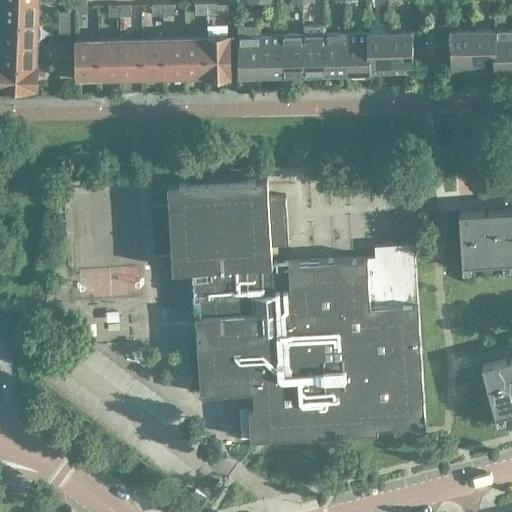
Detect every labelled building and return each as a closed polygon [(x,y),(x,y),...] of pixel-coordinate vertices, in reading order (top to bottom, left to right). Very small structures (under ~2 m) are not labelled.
[(0,20),(38,22),(39,0),(32,0),(0,0),(0,11),(0,20)] [(87,12),(87,5),(87,2),(76,2),(76,13),(87,12)] [(206,14),(206,3),(195,3),(196,14),(206,14)] [(217,3),(206,3),(206,14),(217,14),(217,3)] [(131,4),(120,5),(120,16),(131,15),(131,4)] [(163,15),(163,4),(152,4),(152,15),(163,15)] [(174,4),(163,4),(163,15),(174,14),(174,4)] [(120,16),(120,5),(109,5),(109,16),(120,16)] [(59,12),(59,22),(70,22),(70,11),(59,12)] [(0,41),(37,43),(38,22),(0,20),(0,41)] [(70,33),(70,22),(59,22),(59,33),(70,33)] [(511,69),(511,29),(494,30),(495,70),(511,69)] [(474,70),(473,30),(450,31),(451,68),(453,70),(474,70)] [(495,70),(494,30),(473,30),(474,70),(495,70)] [(413,69),(412,31),(390,32),(391,72),(411,71),(413,69)] [(369,72),(369,32),(347,33),(348,73),(369,72)] [(391,72),(390,32),(369,32),(369,72),(391,72)] [(326,73),(325,33),(304,34),(305,74),(326,73)] [(348,73),(347,33),(325,33),(326,73),(348,73)] [(206,36),(207,75),(207,76),(230,76),(229,34),(206,35),(206,36)] [(283,74),(282,34),(262,35),(263,75),(283,74)] [(305,74),(304,34),(282,34),(283,74),(305,74)] [(263,75),(262,35),(238,35),(239,73),(241,75),(263,75)] [(207,75),(206,36),(184,37),(185,75),(207,75)] [(164,76),(163,37),(141,38),(142,76),(164,76)] [(185,75),(184,37),(163,37),(164,76),(185,75)] [(99,77),(98,38),(76,39),(77,77),(99,77)] [(120,76),(120,38),(98,38),(99,77),(120,76)] [(142,76),(141,38),(120,38),(120,76),(142,76)] [(36,64),(37,43),(0,41),(0,63),(36,65),(36,64)] [(60,55),(60,66),(71,66),(71,55),(60,55)] [(38,64),(36,64),(36,65),(0,63),(0,85),(4,86),(4,90),(28,91),(28,87),(37,87),(38,64)] [(71,76),(71,66),(60,66),(60,77),(71,76)] [(426,428),(419,302),(415,244),(375,246),(376,255),(352,257),(302,260),(273,261),(272,243),(289,242),(286,195),(269,196),(268,176),(168,182),(169,202),(152,203),(155,249),(172,248),(173,268),(193,267),(195,297),(199,297),(200,314),(196,314),(196,316),(196,322),(197,338),(200,393),(254,390),(254,407),(249,407),(251,438),(252,438),(263,437),(378,431),(378,425),(395,425),(395,430),(426,428)] [(510,260),(507,208),(506,208),(506,214),(497,215),(497,209),(459,211),(462,263),(510,260)] [(511,410),(511,356),(482,364),(495,415),(511,410)] [(206,497),(195,489),(190,497),(201,504),(206,497)]
